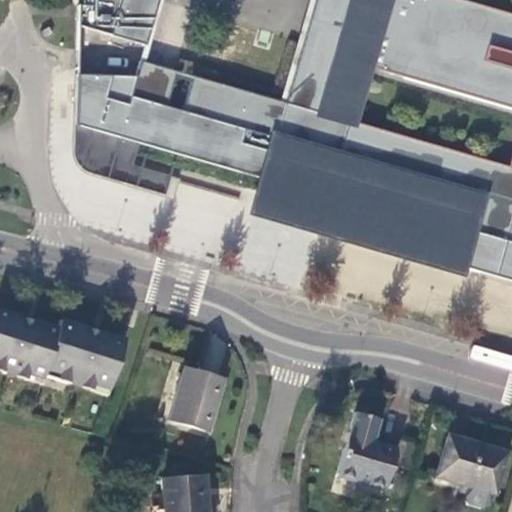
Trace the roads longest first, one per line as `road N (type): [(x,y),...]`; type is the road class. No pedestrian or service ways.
road 1 (tertiary): [(299,343),(396,358),(511,391)]
road 2 (tertiary): [(0,248),(205,301)]
road 3 (residential): [(299,343),(285,375),(265,511)]
